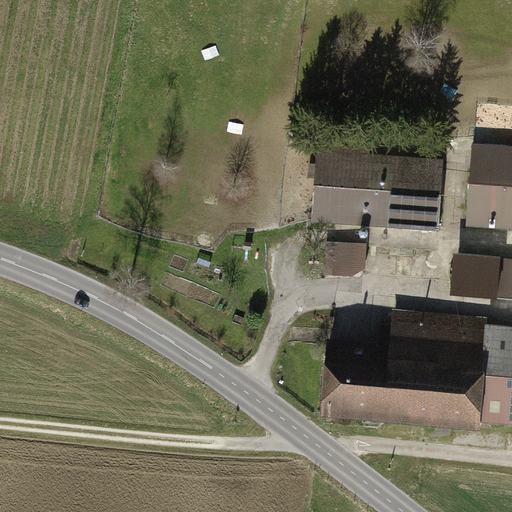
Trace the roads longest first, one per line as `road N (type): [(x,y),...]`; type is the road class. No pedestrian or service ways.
road 1 (secondary): [(0,258),(107,303),(184,349),(405,511)]
road 2 (track): [(0,423),(321,447)]
